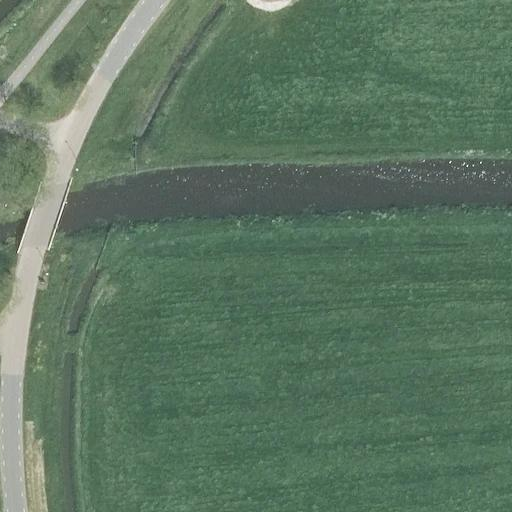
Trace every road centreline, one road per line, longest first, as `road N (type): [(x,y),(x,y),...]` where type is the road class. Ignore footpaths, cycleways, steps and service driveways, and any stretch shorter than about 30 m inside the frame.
road 1 (secondary): [(15,511),(15,329),(53,185)]
road 2 (secondary): [(155,0),(82,112),(53,185)]
